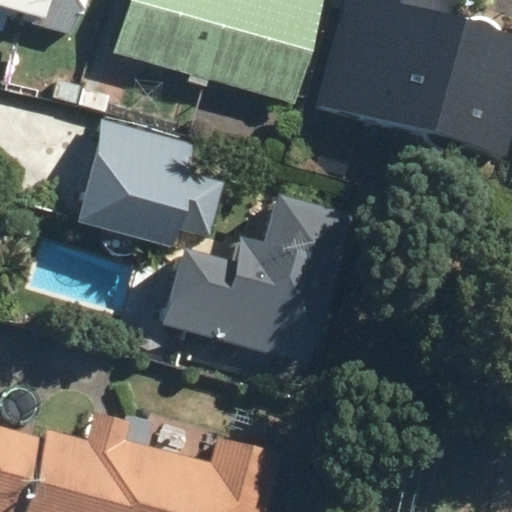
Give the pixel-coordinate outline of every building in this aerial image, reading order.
[(0,0),(0,21),(60,37),(69,0),(0,0)] [(111,0),(96,59),(276,107),(305,0),(111,0)] [(326,0),(296,110),(490,164),(511,85),(511,44),(433,23),(439,0),(326,0)] [(87,124),(60,223),(156,249),(161,229),(195,239),(209,187),(174,178),(182,149),(87,124)] [(166,254),(147,326),(293,364),(331,218),(265,201),(251,251),(224,244),(218,268),(166,254)] [(0,429),(0,511),(251,511),(267,456),(203,439),(197,464),(111,441),(116,424),(81,414),(75,436),(35,425),(32,438),(0,429)]
